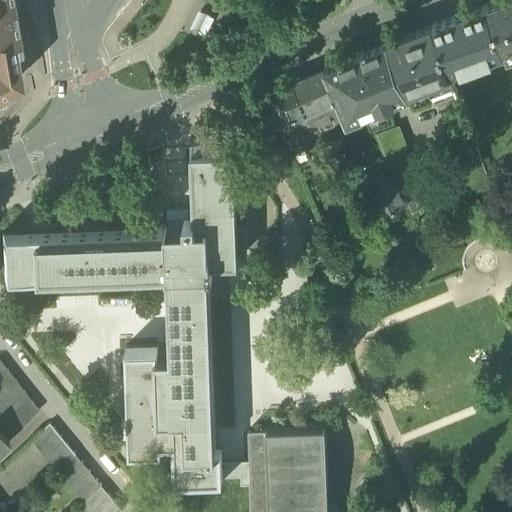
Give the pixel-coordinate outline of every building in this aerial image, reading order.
[(0,0),(0,78),(5,78),(12,68),(8,44),(4,44),(3,38),(7,37),(0,0)] [(0,87),(22,76),(8,0),(0,0),(7,37),(3,38),(4,44),(8,44),(12,68),(5,78),(0,78),(0,87)] [(511,0),(500,0),(487,5),(503,49),(511,45),(511,0)] [(432,25),(450,72),(463,67),(463,68),(492,58),(492,57),(505,52),(503,49),(487,5),(432,25)] [(387,42),(407,90),(430,82),(451,74),(450,72),(432,25),(387,42)] [(387,42),(364,51),(369,63),(374,61),(383,82),(378,84),(383,96),(392,92),(394,96),(407,90),(387,42)] [(386,103),(383,96),(378,84),(383,82),(374,61),(369,63),(364,51),(325,67),(344,114),(345,115),(369,105),(371,110),(386,103)] [(295,80),(314,126),(344,114),(325,67),(295,80)] [(430,82),(436,101),(458,93),(451,74),(430,82)] [(319,136),(314,126),(295,80),(269,91),(292,148),(293,147),(299,160),(320,151),(316,140),(314,138),(319,136)] [(386,103),(388,107),(410,98),(407,90),(394,96),(392,92),(383,96),(386,103)] [(371,110),(367,112),(371,123),(391,115),(388,107),(386,103),(371,110)] [(369,105),(345,115),(347,121),(367,112),(371,110),(369,105)] [(443,122),(471,195),(493,187),(466,114),(443,122)] [(400,123),(379,132),(391,166),(413,157),(400,123)] [(192,135),(192,149),(223,148),(222,134),(192,135)] [(224,478),(224,475),(223,460),(223,446),(217,446),(214,357),(211,288),(211,269),(215,269),(214,260),(239,259),(235,147),(223,148),(192,149),(194,204),(167,205),(167,224),(166,224),(166,226),(3,231),(4,275),(168,270),(170,344),(126,345),(130,450),(174,448),(175,479),(224,478)] [(409,177),(426,223),(448,215),(431,169),(409,177)] [(367,181),(381,213),(405,203),(403,196),(404,196),(399,186),(396,179),(389,181),(385,173),(374,177),(375,178),(367,181)] [(0,396),(2,395),(12,405),(26,392),(0,359),(0,396)] [(12,405),(4,412),(19,429),(41,409),(26,392),(12,405)] [(0,396),(0,415),(4,412),(12,405),(2,395),(0,396)] [(0,429),(8,439),(19,429),(4,412),(0,415),(0,429)] [(37,443),(59,469),(76,452),(55,427),(52,422),(34,439),(37,443)] [(251,482),(252,511),(329,511),(326,427),(249,430),(250,459),(251,482)] [(0,449),(10,440),(8,439),(0,429),(0,449)] [(99,479),(76,452),(59,469),(81,495),(85,500),(102,484),(99,479)] [(250,459),(223,460),(224,475),(242,474),(242,482),(251,482),(250,459)] [(119,511),(123,509),(102,484),(85,500),(82,503),(89,511),(119,511)]
